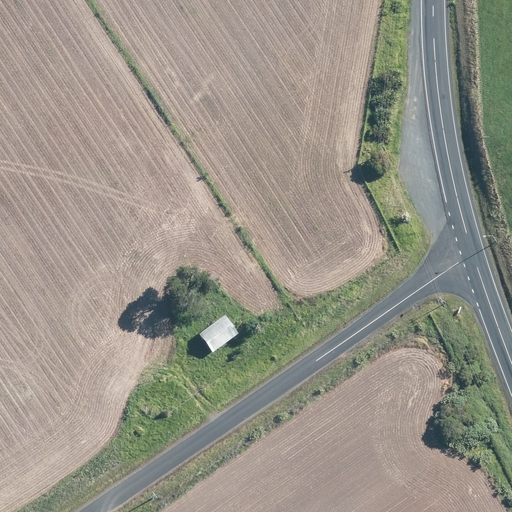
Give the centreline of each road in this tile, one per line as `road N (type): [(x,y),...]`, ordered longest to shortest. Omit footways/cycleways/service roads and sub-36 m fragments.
road 1 (unclassified): [(469,254),(86,511)]
road 2 (tertiary): [(434,0),(439,99),(469,254)]
